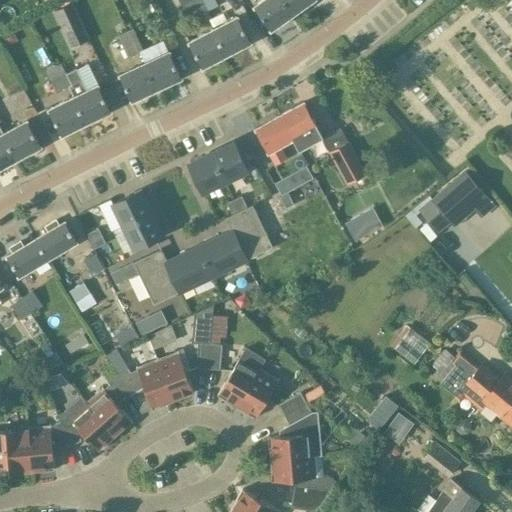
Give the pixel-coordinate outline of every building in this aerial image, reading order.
[(178,0),(183,7),(186,5),(197,26),(209,19),(198,0),(178,0)] [(271,29),(293,13),(284,0),(263,0),(255,6),(271,29)] [(284,0),(293,13),(311,0),(284,0)] [(72,3),(55,10),(72,47),(89,39),(72,3)] [(214,29),(227,54),(251,41),(238,16),(214,29)] [(132,28),(118,35),(129,59),(141,54),(140,51),(142,50),(132,28)] [(203,66),(227,54),(214,29),(190,42),(203,66)] [(14,34),(4,39),(7,45),(18,40),(14,34)] [(145,63),(157,88),(182,77),(170,51),(145,63)] [(132,100),(157,88),(145,63),(120,74),(132,100)] [(57,94),(70,88),(71,87),(64,74),(60,65),(46,72),(57,94)] [(70,88),(74,97),(86,122),(111,110),(99,85),(88,90),(77,68),(64,74),(71,87),(70,88)] [(62,134),(86,122),(74,97),(49,109),(62,134)] [(281,115),(293,137),(300,150),(324,137),(305,102),(281,115)] [(280,145),(293,137),(281,115),(256,129),(276,164),(286,158),(280,145)] [(4,134),(17,158),(41,145),(28,120),(4,134)] [(0,167),(17,158),(4,134),(0,126),(0,167)] [(248,170),(234,141),(212,152),(226,180),(248,170)] [(348,141),(330,151),(347,183),(365,173),(348,141)] [(212,152),(189,162),(203,191),(226,180),(212,152)] [(488,196),(464,169),(431,198),(455,225),(488,196)] [(286,177),(276,182),(282,193),(291,188),(286,177)] [(142,189),(113,202),(124,225),(152,211),(142,189)] [(296,189),(281,196),(286,207),(301,200),(296,189)] [(247,207),(242,195),(234,199),(240,210),(247,207)] [(234,199),(227,202),(233,214),(240,210),(234,199)] [(233,214),(225,218),(231,230),(232,230),(246,260),(273,246),(265,229),(280,222),(269,200),(254,207),(253,204),(247,207),(240,210),(233,214)] [(124,225),(134,247),(163,233),(152,211),(124,225)] [(377,214),(349,229),(355,239),(382,225),(377,214)] [(49,230),(36,238),(48,258),(77,241),(65,221),(59,224),(56,220),(46,226),(49,230)] [(102,235),(98,228),(87,233),(91,240),(102,235)] [(231,230),(199,246),(214,275),(246,260),(232,230),(231,230)] [(94,248),(106,242),(102,235),(91,240),(94,248)] [(19,275),(48,258),(36,238),(23,245),(20,241),(10,247),(13,251),(7,255),(19,275)] [(167,261),(181,291),(214,275),(199,246),(168,261),(167,261)] [(161,248),(133,261),(139,273),(154,304),(181,291),(167,261),(168,261),(161,248)] [(97,253),(84,260),(92,274),(105,268),(97,253)] [(133,261),(126,265),(131,276),(139,273),(133,261)] [(131,276),(126,265),(118,269),(124,280),(131,276)] [(118,269),(111,272),(116,283),(124,280),(118,269)] [(463,274),(458,278),(469,290),(474,286),(463,274)] [(70,290),(76,300),(90,292),(84,281),(70,290)] [(32,290),(22,297),(31,312),(42,304),(32,290)] [(21,319),(31,312),(22,297),(11,304),(21,319)] [(212,314),(213,304),(195,313),(192,342),(199,342),(210,343),(212,314)] [(149,315),(136,322),(142,334),(155,328),(149,315)] [(410,328),(395,348),(414,363),(430,343),(410,328)] [(66,344),(71,352),(83,345),(78,337),(66,344)] [(199,342),(196,367),(208,368),(210,343),(199,342)] [(210,343),(208,368),(220,369),(222,344),(210,343)] [(246,348),(218,394),(238,405),(260,368),(265,359),(246,348)] [(179,350),(158,358),(174,400),(195,392),(179,350)] [(122,360),(113,365),(131,394),(144,386),(153,408),(174,400),(158,358),(137,366),(138,369),(129,372),(122,360)] [(461,358),(443,381),(442,382),(459,396),(467,385),(511,422),(511,378),(505,373),(500,379),(482,364),(476,370),(461,358)] [(103,387),(87,401),(116,435),(133,420),(118,402),(131,394),(113,365),(112,362),(100,369),(111,385),(105,389),(103,387)] [(260,368),(238,405),(256,416),(278,379),(260,368)] [(301,392),(279,403),(285,414),(307,402),(306,402),(302,394),(301,392)] [(65,411),(58,414),(61,420),(60,420),(71,445),(82,440),(80,436),(84,433),(99,450),(116,435),(87,401),(86,402),(82,396),(65,411)] [(386,396),(376,407),(388,417),(398,405),(386,396)] [(282,435),(269,436),(271,458),(317,454),(321,454),(318,411),(312,412),(307,402),(285,414),(291,425),(281,430),(282,435)] [(50,425),(29,427),(33,471),(55,469),(53,446),(58,446),(60,450),(71,445),(60,420),(50,425)] [(392,422),(384,432),(395,440),(402,430),(392,422)] [(29,427),(0,429),(0,463),(9,462),(10,473),(33,471),(29,427)] [(424,456),(448,475),(460,459),(436,440),(424,456)] [(317,454),(271,458),(273,481),(287,479),(287,482),(295,483),(294,495),(323,499),(335,480),(329,476),(323,476),(319,477),(317,454)] [(470,511),(480,498),(452,478),(426,511),(470,511)] [(232,507),(239,511),(281,511),(282,511),(243,488),(232,507)] [(294,495),(292,507),(316,511),(323,499),(294,495)]
